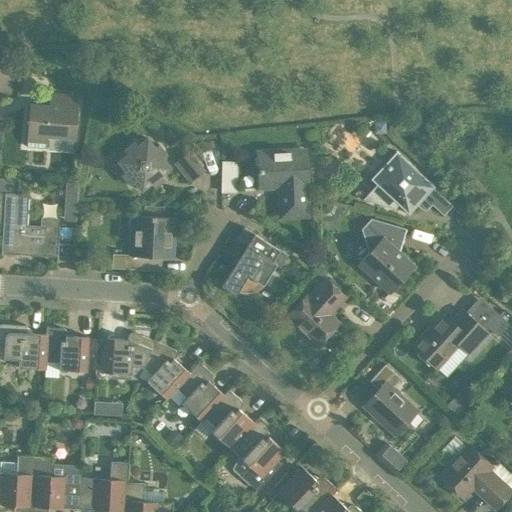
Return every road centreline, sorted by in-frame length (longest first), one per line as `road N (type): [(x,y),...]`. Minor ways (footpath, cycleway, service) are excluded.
road 1 (residential): [(313,412),(481,228)]
road 2 (residential): [(0,285),(188,296)]
road 3 (residential): [(313,412),(188,296)]
road 4 (residential): [(425,511),(313,412)]
